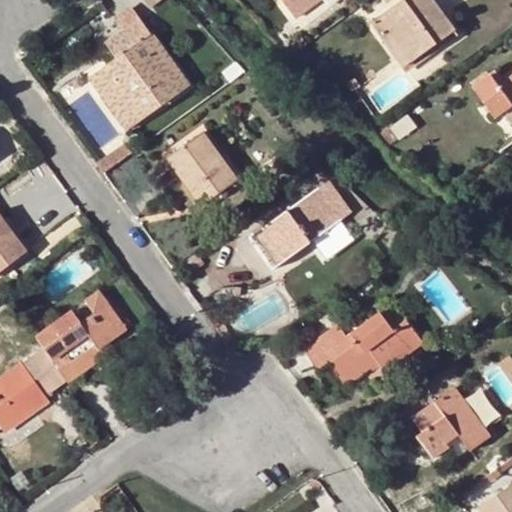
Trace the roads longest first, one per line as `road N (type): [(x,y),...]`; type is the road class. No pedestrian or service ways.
road 1 (residential): [(224,360),(7,62),(0,41)]
road 2 (residential): [(224,360),(322,449),(369,511)]
